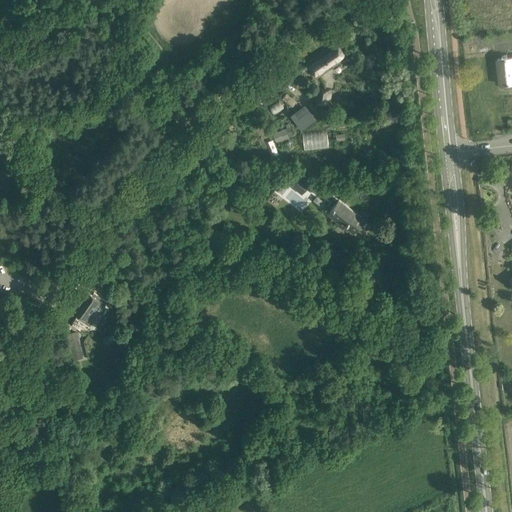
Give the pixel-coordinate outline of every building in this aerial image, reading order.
[(347,57),(337,43),(307,63),(317,78),(347,57)] [(511,56),(497,58),(500,84),(511,83),(511,56)] [(330,89),(318,87),(315,104),(316,104),(316,106),(330,107),(332,90),(330,89)] [(284,109),(278,100),(269,106),(275,115),(284,109)] [(290,127),(273,134),(277,142),(293,135),(290,127)] [(328,130),(303,131),(303,150),(328,149),(328,130)] [(308,184),(294,174),(288,182),(301,193),(308,184)] [(365,220),(338,199),(327,213),(354,234),(365,220)] [(372,263),(363,275),(377,286),(386,274),(372,263)] [(88,291),(74,312),(78,315),(85,320),(89,314),(95,318),(107,302),(94,292),(92,294),(88,291)] [(74,349),(72,341),(79,340),(76,331),(66,334),(72,361),(83,358),(80,348),(74,349)] [(128,361),(117,366),(120,374),(125,372),(127,375),(133,373),(128,361)]
